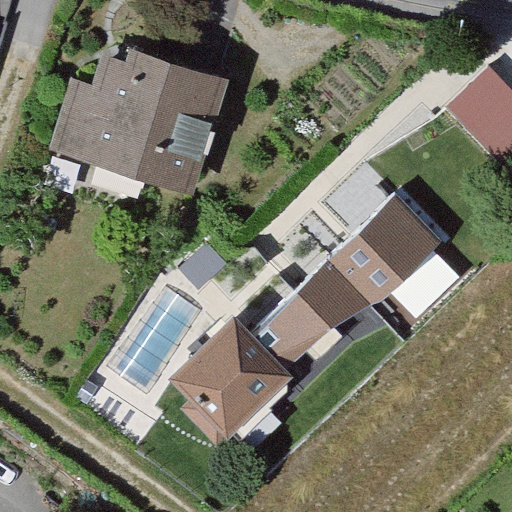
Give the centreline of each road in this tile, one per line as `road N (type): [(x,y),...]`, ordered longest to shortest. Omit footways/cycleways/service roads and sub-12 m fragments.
road 1 (unknown): [(511,24),(273,253)]
road 2 (track): [(0,389),(174,511)]
